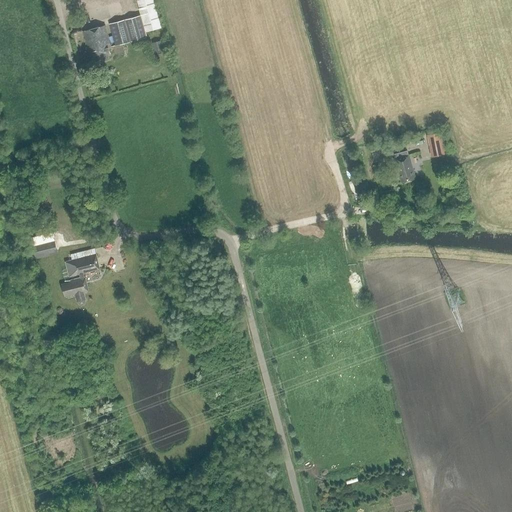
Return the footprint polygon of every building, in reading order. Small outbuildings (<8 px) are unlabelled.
[(153,0),(136,0),(140,16),(109,24),(115,46),(148,38),(146,32),(160,28),(153,0)] [(109,47),(111,47),(105,25),(83,31),(89,53),(91,52),(94,63),(109,59),(108,54),(110,54),(109,47)] [(155,51),(166,48),(164,40),(152,43),(155,51)] [(444,154),(440,133),(428,135),(432,157),(444,154)] [(401,183),(414,179),(409,156),(395,160),(401,183)] [(55,240),(32,245),(35,259),(58,254),(55,240)] [(84,277),(83,273),(100,269),(96,254),(73,260),(77,275),(80,274),(81,278),(70,281),(70,283),(62,285),(65,296),(75,293),(77,297),(78,302),(80,305),(85,304),(86,299),(85,295),(84,293),(89,292),(85,277),(84,277)]
